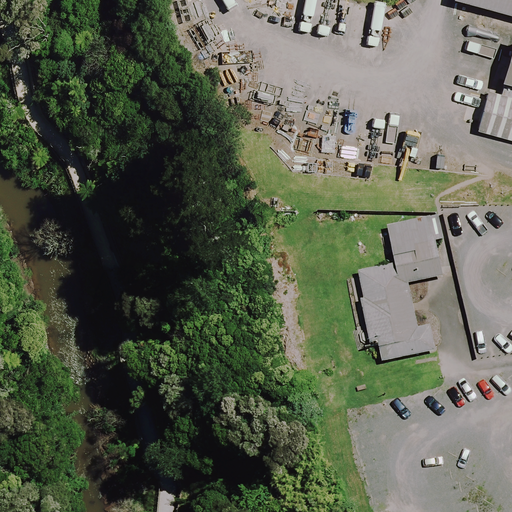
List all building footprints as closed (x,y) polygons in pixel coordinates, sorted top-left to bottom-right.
[(511,0),(466,0),(511,11),(511,0)] [(511,84),(511,42),(502,81),(511,84)] [(511,98),(486,92),(477,128),(511,136),(511,98)] [(443,278),(431,220),(378,231),(385,268),(358,274),(363,300),(360,301),(370,350),(378,348),(381,364),(409,359),(435,354),(429,328),(417,331),(408,285),(443,278)] [(511,325),(500,327),(503,357),(511,356),(511,325)]
